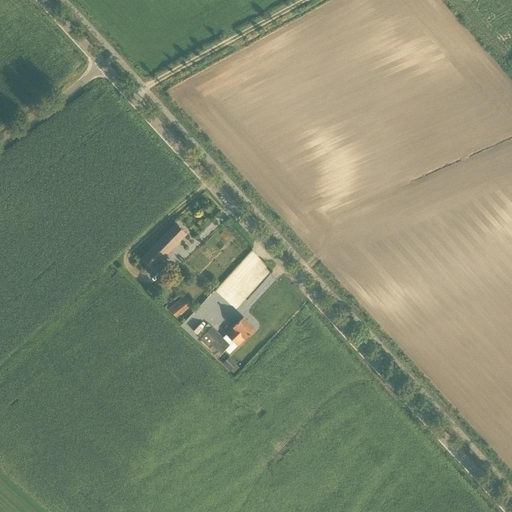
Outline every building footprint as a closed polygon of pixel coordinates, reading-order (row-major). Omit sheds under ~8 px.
[(151,269),(187,233),(177,223),(158,242),(145,254),(141,259),(151,269)] [(250,250),(222,284),(228,289),(237,278),(243,284),(236,293),(245,300),(272,268),(250,250)] [(176,318),(192,305),(185,295),(168,308),(176,318)] [(203,302),(180,325),(186,331),(188,329),(191,332),(203,321),(198,317),(208,307),(203,302)] [(238,346),(255,329),(243,316),(226,333),(226,334),(234,342),(238,346)] [(204,334),(199,339),(217,358),(230,345),(223,337),(212,326),(211,327),(204,334)] [(228,373),(234,367),(226,360),(221,366),(228,373)]
